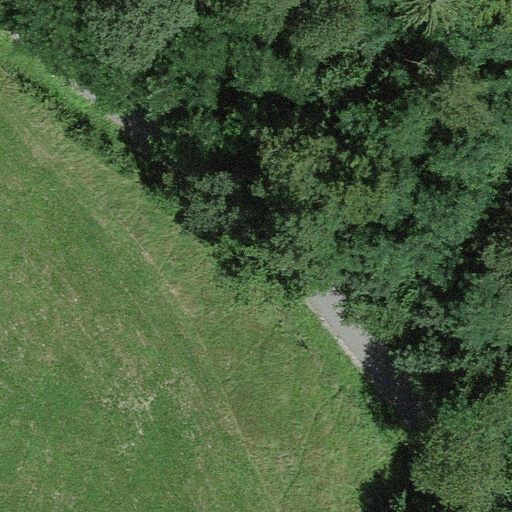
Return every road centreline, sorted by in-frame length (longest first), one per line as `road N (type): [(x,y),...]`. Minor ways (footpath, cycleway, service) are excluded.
road 1 (unclassified): [(414,399),(243,204),(0,1)]
road 2 (residential): [(511,502),(414,399)]
